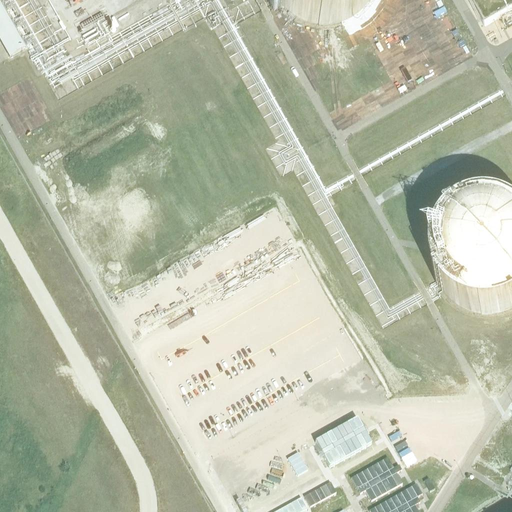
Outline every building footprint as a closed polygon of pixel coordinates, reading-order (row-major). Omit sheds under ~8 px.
[(0,0),(0,43),(7,55),(26,44),(0,0)] [(280,0),(282,2),(288,7),(292,10),(297,13),(303,15),(308,17),(314,18),(318,18),(325,18),(330,17),(336,15),(340,14),(343,13),(349,9),(353,6),(357,3),(359,0),(280,0)] [(511,0),(473,0),(488,26),(511,12),(511,0)] [(277,169),(262,145),(255,149),(269,174),(277,169)] [(511,209),(510,208),(506,205),(501,203),(496,201),(491,200),(485,198),(481,198),(477,198),(471,199),(467,200),(460,202),(456,204),(450,207),(445,211),(442,213),(436,220),(433,225),(430,230),(428,235),(427,240),(426,245),(426,251),(426,256),(427,262),(428,266),(430,272),(432,277),(435,281),(438,286),(441,289),(448,295),(452,298),(459,301),(463,303),(470,304),(478,305),(484,305),(488,304),(495,303),(499,301),(505,298),(510,295),(511,293),(511,209)] [(329,469),(371,445),(357,420),(315,443),(329,469)] [(393,470),(387,459),(351,480),(360,496),(365,493),(371,503),(402,485),(396,475),(398,474),(401,472),(398,467),(393,470)] [(309,509),(336,494),(330,484),(304,498),(309,509)] [(417,511),(414,507),(420,504),(418,502),(417,499),(422,496),(416,486),(369,511),(417,511)]
